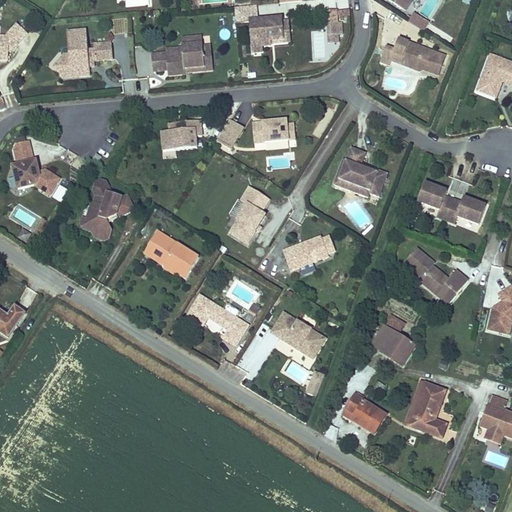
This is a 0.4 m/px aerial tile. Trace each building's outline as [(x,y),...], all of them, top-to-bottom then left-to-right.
[(391,0),(389,3),(407,14),(415,0),(391,0)] [(264,48),(272,47),(272,45),(272,41),(285,40),(283,23),(283,20),(260,22),(259,6),(237,8),(238,24),(253,23),(256,54),(264,53),(264,48)] [(425,33),(430,23),(413,14),(408,23),(425,33)] [(289,22),(283,23),(285,40),(272,41),(272,45),(291,43),(289,22)] [(0,57),(3,57),(3,60),(13,61),(13,52),(16,53),(32,32),(21,23),(10,37),(0,36),(0,57)] [(341,36),(340,24),(329,25),(331,37),(341,36)] [(92,76),(92,67),(91,61),(96,61),(115,59),(114,43),(96,44),(96,51),(90,52),(88,31),(69,32),(71,55),(66,56),(56,68),(64,75),(67,70),(79,70),(81,72),(81,74),(81,76),(92,76)] [(390,68),(398,71),(400,66),(402,58),(411,62),(409,69),(420,74),(421,71),(438,77),(445,58),(407,43),(404,55),(395,52),(390,68)] [(214,70),(213,51),(196,51),(196,57),(172,59),(173,73),(185,72),(185,77),(198,76),(198,70),(214,70)] [(198,70),(198,76),(221,74),(220,51),(213,51),(214,70),(198,70)] [(411,62),(402,58),(400,66),(409,69),(411,62)] [(495,59),(491,58),(485,75),(488,77),(495,59)] [(488,77),(485,75),(478,92),(494,98),(501,79),(511,83),(511,65),(495,59),(488,77)] [(64,78),(81,76),(81,74),(81,72),(79,70),(67,70),(64,75),(64,78)] [(496,99),(503,83),(511,86),(511,83),(501,79),(494,98),(496,99)] [(232,151),(246,129),(231,120),(218,142),(232,151)] [(255,130),(256,144),(290,142),(289,133),(296,132),(296,126),(288,126),(288,121),(279,122),(279,125),(275,125),(275,122),(264,123),(264,130),(255,130)] [(163,133),(164,152),(166,152),(177,151),(198,150),(197,138),(203,138),(202,122),(188,123),(188,131),(183,132),(184,134),(179,135),(179,132),(171,132),(163,133)] [(188,131),(188,123),(171,124),(171,132),(179,132),(179,135),(184,134),(183,132),(188,131)] [(50,194),(58,178),(44,171),(37,172),(35,160),(27,161),(27,159),(32,158),(28,141),(16,143),(15,149),(18,165),(13,166),(17,189),(34,186),(50,194)] [(360,171),(362,166),(366,155),(352,150),(347,163),(343,162),(336,181),(359,189),(356,195),(369,200),(370,195),(380,199),(388,175),(370,169),(369,174),(360,171)] [(177,159),(177,151),(166,152),(166,160),(177,159)] [(96,164),(101,157),(97,154),(92,161),(96,164)] [(109,239),(111,231),(108,224),(106,221),(116,217),(117,219),(134,212),(128,197),(122,199),(114,194),(107,183),(102,180),(96,182),(95,185),(94,189),(93,194),(94,199),(92,204),(90,203),(85,221),(89,228),(88,232),(90,233),(109,239)] [(359,189),(336,181),(334,187),(356,195),(359,189)] [(51,198),(62,205),(70,193),(59,186),(51,198)] [(446,202),(447,198),(448,195),(425,188),(419,206),(441,214),(439,221),(448,224),(454,205),(446,202)] [(247,206),(256,193),(249,189),(241,203),(247,206)] [(230,235),(248,246),(257,231),(259,228),(265,217),(262,214),(270,201),(256,193),(247,206),(230,235)] [(486,208),(465,201),(464,204),(463,208),(454,205),(448,224),(456,226),(458,220),(480,227),(486,208)] [(32,228),(38,216),(17,206),(11,218),(32,228)] [(44,231),(50,222),(44,218),(38,227),(44,231)] [(79,226),(82,230),(88,232),(89,228),(85,221),(81,220),(79,226)] [(41,236),(44,231),(38,227),(35,232),(41,236)] [(18,239),(27,244),(32,235),(23,230),(18,239)] [(162,267),(163,270),(174,277),(175,275),(184,281),(198,259),(156,233),(148,247),(159,255),(154,262),(162,267)] [(329,257),(336,254),(330,239),(322,242),(321,239),(284,255),(293,277),(331,261),(329,257)] [(148,247),(143,254),(154,262),(159,255),(148,247)] [(446,286),(458,296),(470,282),(458,271),(450,280),(434,267),(429,262),(431,260),(419,249),(407,263),(424,278),(421,281),(438,296),(446,286)] [(438,296),(449,306),(458,296),(446,286),(438,296)] [(511,289),(499,296),(503,303),(493,310),(488,331),(509,336),(511,323),(511,289)] [(246,326),(199,296),(185,315),(201,326),(207,318),(227,330),(222,339),(234,346),(246,326)] [(250,323),(259,310),(252,306),(244,319),(250,323)] [(0,335),(8,342),(27,314),(16,307),(10,316),(0,308),(0,335)] [(323,339),(282,313),(272,330),(285,338),(282,342),(297,352),(299,349),(312,357),(323,339)] [(400,336),(407,323),(391,315),(373,351),(407,368),(418,345),(400,336)] [(263,340),(269,329),(263,325),(257,336),(263,340)] [(251,347),(246,357),(257,362),(261,352),(251,347)] [(312,382),(320,386),(324,376),(315,373),(312,382)] [(376,386),(387,391),(389,386),(379,380),(376,386)] [(411,424),(429,382),(424,380),(407,423),(411,424)] [(307,394),(316,397),(320,386),(312,382),(307,394)] [(437,417),(448,390),(429,382),(411,424),(444,437),(448,429),(434,423),(437,417)] [(376,434),(388,415),(356,396),(350,409),(351,410),(360,415),(356,422),(376,434)] [(487,420),(483,419),(480,429),(488,432),(487,435),(502,441),(504,438),(511,441),(511,415),(503,412),(507,403),(491,398),(485,415),(488,416),(487,420)] [(351,410),(347,417),(356,422),(360,415),(351,410)] [(434,423),(448,429),(450,423),(437,417),(434,423)] [(502,441),(487,435),(484,441),(500,447),(502,441)]
